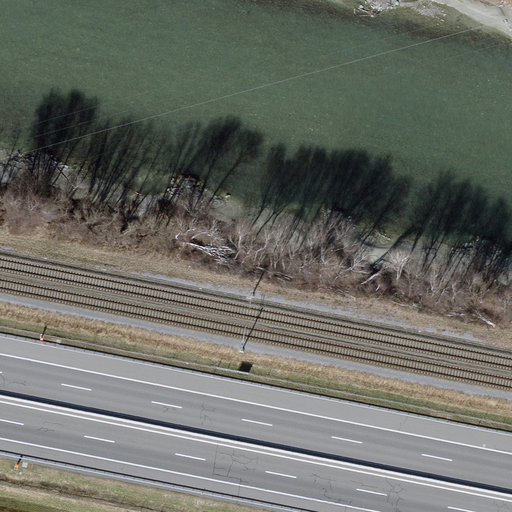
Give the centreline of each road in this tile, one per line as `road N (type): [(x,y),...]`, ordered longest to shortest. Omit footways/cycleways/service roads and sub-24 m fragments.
road 1 (motorway): [(511,471),(0,371)]
road 2 (motorway): [(0,420),(468,511)]
